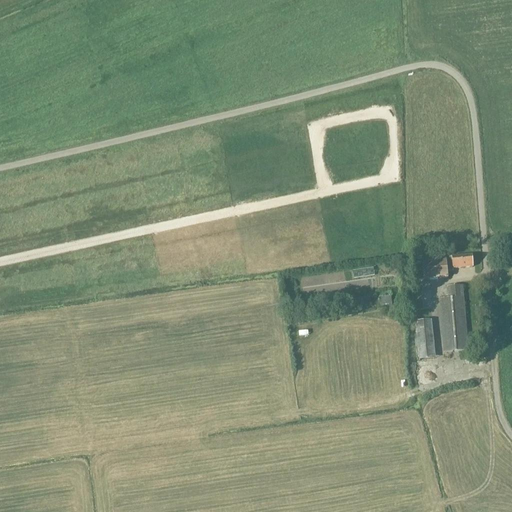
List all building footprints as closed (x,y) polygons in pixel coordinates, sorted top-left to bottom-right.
[(472,269),(472,263),(471,257),(445,258),(445,253),(412,257),(415,282),(447,280),(447,273),(453,273),(453,271),(472,269)] [(462,287),(454,288),(446,288),(447,300),(439,301),(443,355),(468,352),(462,287)] [(340,301),(342,309),(363,306),(362,297),(340,301)] [(381,299),(382,307),(392,305),(390,298),(381,299)] [(415,324),(418,356),(419,361),(434,359),(434,354),(431,322),(415,324)]
